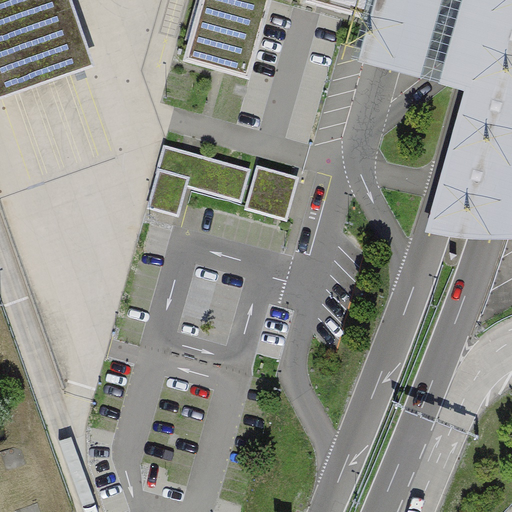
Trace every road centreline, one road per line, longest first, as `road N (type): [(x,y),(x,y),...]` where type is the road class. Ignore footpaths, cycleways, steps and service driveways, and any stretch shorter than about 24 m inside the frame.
road 1 (motorway): [(501,0),(417,281),(327,511)]
road 2 (motorway): [(408,467),(511,155)]
